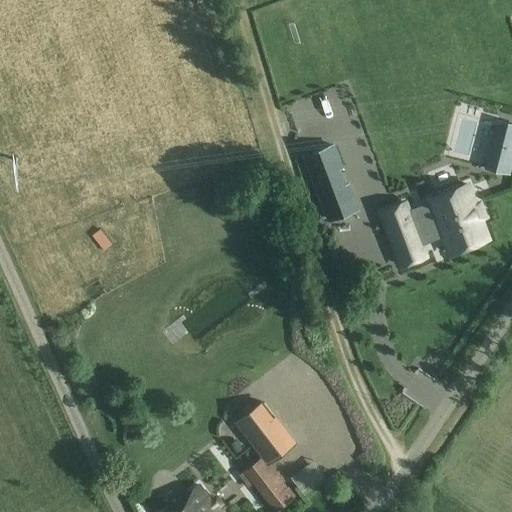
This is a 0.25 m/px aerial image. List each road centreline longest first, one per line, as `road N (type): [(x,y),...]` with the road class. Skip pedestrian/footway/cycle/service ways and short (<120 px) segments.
road 1 (track): [(409,462),(385,438),(351,370),(236,0)]
road 2 (unclassified): [(375,511),(511,313)]
